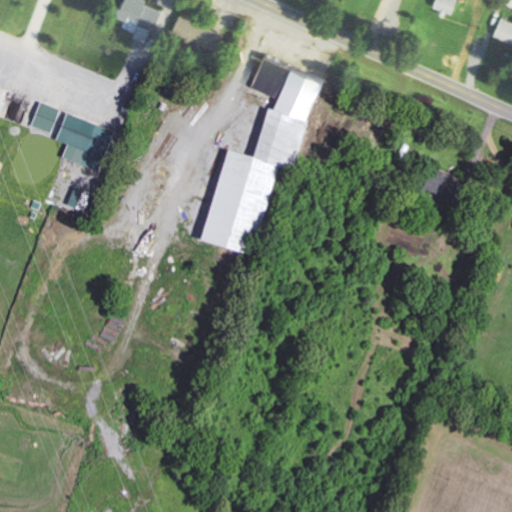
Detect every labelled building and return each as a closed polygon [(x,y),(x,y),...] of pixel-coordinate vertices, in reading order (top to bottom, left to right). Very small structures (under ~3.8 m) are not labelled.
[(164,8),(139,0),(122,0),(118,18),(126,20),(124,28),(136,32),(139,23),(157,29),(164,8)] [(454,16),(458,0),(437,0),(434,10),(454,16)] [(52,29),(61,32),(70,8),(61,5),(52,29)] [(511,20),(503,16),(494,35),(511,43),(511,20)] [(174,35),(218,51),(225,33),(180,17),(174,35)] [(229,151),(204,242),(255,256),(279,167),(295,172),(322,75),(264,59),(255,91),(279,98),(275,112),(269,110),(256,158),(229,151)] [(58,141),(68,145),(63,159),(82,166),(86,156),(98,161),(106,140),(96,136),(100,126),(68,115),(58,141)] [(466,186),(436,169),(425,189),(455,205),(466,186)]
